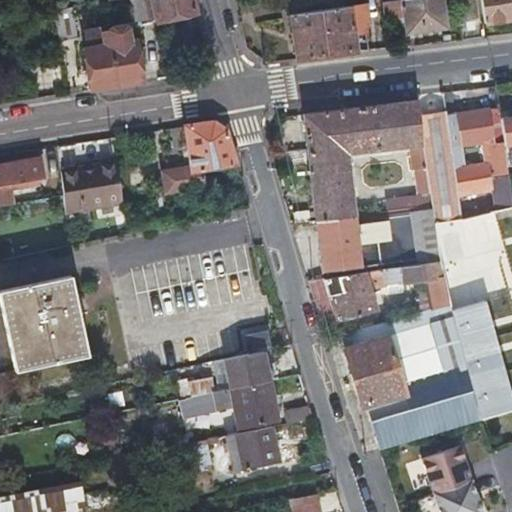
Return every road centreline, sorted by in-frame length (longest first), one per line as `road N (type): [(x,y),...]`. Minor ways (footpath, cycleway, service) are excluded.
road 1 (residential): [(358,511),(234,93)]
road 2 (residential): [(511,60),(234,93)]
road 3 (residential): [(234,93),(0,131)]
